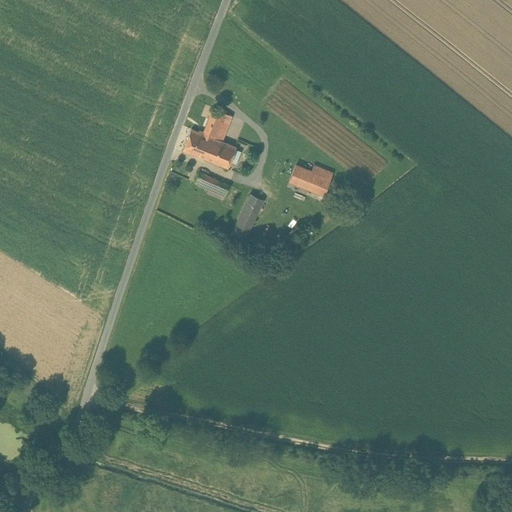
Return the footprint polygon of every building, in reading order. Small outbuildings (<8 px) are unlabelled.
[(235,147),(211,137),(221,112),(213,109),(203,134),(207,135),(199,154),(227,166),(235,147)] [(203,134),(191,129),(183,148),(199,154),(207,135),(203,134)] [(293,162),(286,180),(323,193),(332,170),(313,163),(311,168),(293,162)] [(200,170),(194,183),(208,189),(206,192),(221,199),(228,183),(200,170)] [(264,200),(250,193),(231,235),(244,241),(264,200)]
